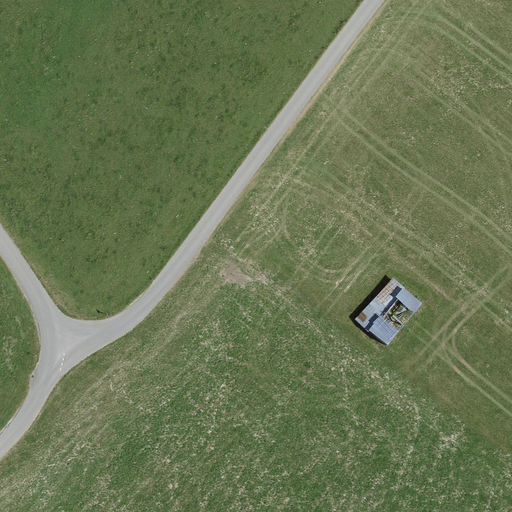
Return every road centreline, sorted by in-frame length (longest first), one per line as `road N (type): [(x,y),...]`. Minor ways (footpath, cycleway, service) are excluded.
road 1 (unclassified): [(61,340),(119,326),(143,306),(373,0)]
road 2 (unclassified): [(0,232),(61,340)]
road 3 (unclassified): [(61,340),(25,418),(0,446)]
